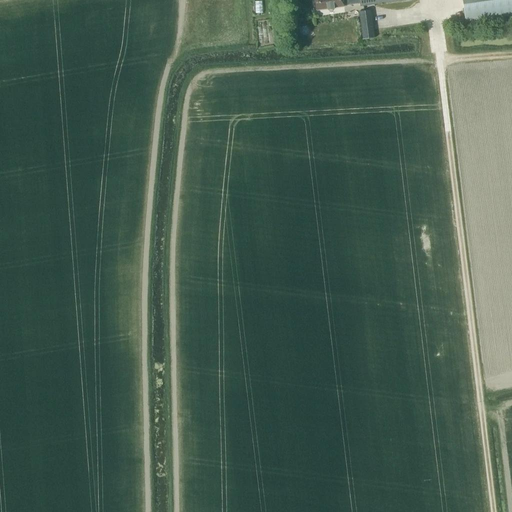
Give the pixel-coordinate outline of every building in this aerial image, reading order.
[(359,7),(406,0),(314,0),(316,12),(326,11),(327,12),(333,11),(333,10),(343,9),(343,6),(346,6),(346,7),(358,5),(359,7)] [(511,16),(511,0),(461,0),(464,23),(511,16)] [(362,41),(374,39),(370,11),(358,13),(362,41)] [(271,27),(262,28),(262,34),(259,34),(260,44),(273,42),(271,27)] [(300,29),(300,33),(303,35),(306,35),(308,32),(308,28),(305,27),(302,27),(300,29)]
